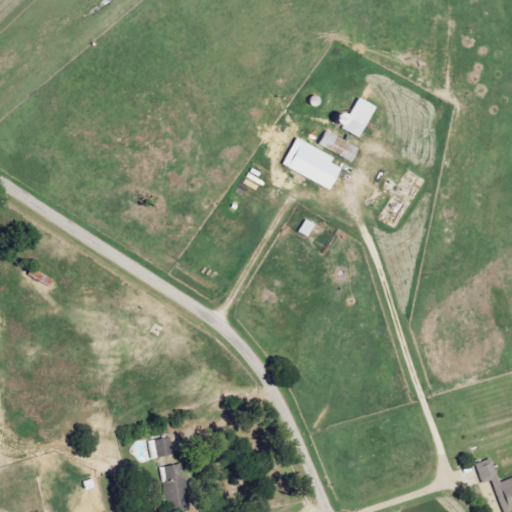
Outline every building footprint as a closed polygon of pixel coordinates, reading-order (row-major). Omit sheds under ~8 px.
[(362,138),(377,107),(359,98),(350,117),(343,114),(337,126),(362,138)] [(319,146),(353,163),(360,149),(327,131),(319,146)] [(335,158),(297,139),(283,166),(331,190),(342,169),(332,164),(335,158)] [(174,456),(172,438),(150,441),(152,459),(174,456)] [(476,464),(483,485),(493,481),(503,511),(509,511),(511,511),(511,478),(500,483),(492,459),(476,464)] [(162,468),(168,499),(189,495),(183,464),(162,468)]
